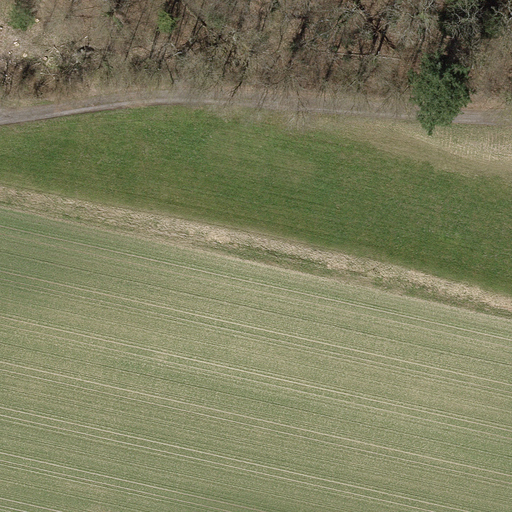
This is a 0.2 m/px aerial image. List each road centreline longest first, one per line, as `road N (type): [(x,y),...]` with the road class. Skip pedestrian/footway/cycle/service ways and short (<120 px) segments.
road 1 (track): [(511,115),(201,89),(145,94)]
road 2 (residential): [(0,118),(145,94)]
